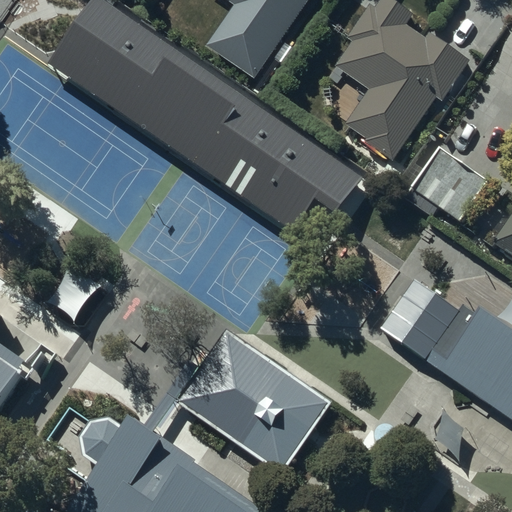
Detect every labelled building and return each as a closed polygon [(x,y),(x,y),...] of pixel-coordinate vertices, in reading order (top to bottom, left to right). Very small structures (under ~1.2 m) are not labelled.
[(43,0),(45,1),(40,9),(90,41),(97,30),(143,59),(158,37),(100,0),(43,0)] [(222,0),(238,11),(211,50),(256,82),(313,0),(222,0)] [(340,74),(372,95),(349,130),(368,142),(366,144),(398,165),(442,98),(451,104),(475,66),(433,38),(429,43),(412,32),(420,19),(393,1),(384,16),(375,10),(353,43),(357,46),(340,74)] [(489,185),(437,152),(411,194),(462,227),(489,185)] [(311,244),(195,165),(163,211),(222,251),(212,266),(202,259),(183,288),(218,312),(247,269),(279,290),(311,244)] [(375,190),(359,179),(344,201),(360,212),(375,190)] [(511,221),(497,243),(511,252),(511,221)] [(57,309),(83,325),(103,293),(77,277),(57,309)] [(511,345),(418,282),(378,340),(511,429),(511,345)] [(326,383),(261,340),(211,414),(276,458),(326,383)] [(0,368),(12,351),(0,342),(0,368)] [(255,511),(129,426),(70,511),(255,511)]
